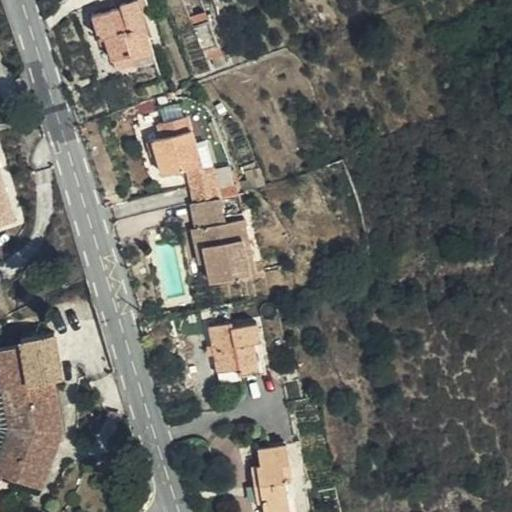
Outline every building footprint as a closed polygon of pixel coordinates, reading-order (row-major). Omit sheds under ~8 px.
[(137,8),(119,16),(121,22),(93,34),(102,55),(107,53),(117,74),(134,67),(138,77),(159,67),(145,36),(149,34),(137,8)] [(205,21),(192,28),(209,59),(221,52),(222,51),(205,21)] [(226,58),(221,52),(209,59),(212,64),(226,58)] [(148,175),(163,170),(185,162),(175,136),(165,112),(139,122),(143,137),(133,141),(139,156),(148,175)] [(185,162),(198,157),(189,133),(175,136),(185,162)] [(133,156),(139,156),(133,141),(129,142),(133,156)] [(163,170),(165,175),(200,162),(198,157),(185,162),(163,170)] [(165,175),(174,200),(205,190),(222,185),(229,182),(224,171),(205,176),(200,162),(165,175)] [(0,221),(16,216),(5,181),(0,182),(0,173),(2,172),(0,166),(0,221)] [(174,200),(172,201),(176,217),(209,209),(205,190),(174,200)] [(209,209),(176,217),(184,253),(191,250),(195,269),(200,287),(247,276),(235,223),(213,226),(209,209)] [(191,250),(184,253),(189,269),(195,269),(191,250)] [(233,327),(210,329),(213,373),(233,372),(237,377),(257,375),(252,336),(235,337),(233,327)] [(0,473),(2,476),(45,491),(67,435),(58,383),(68,381),(61,337),(27,343),(25,338),(0,342),(0,359),(4,383),(0,383),(0,473)] [(291,478),(285,443),(261,447),(263,464),(254,465),(256,484),(259,483),(263,501),(264,511),(289,511),(284,479),(291,478)] [(296,511),(291,478),(284,479),(289,511),(296,511)]
